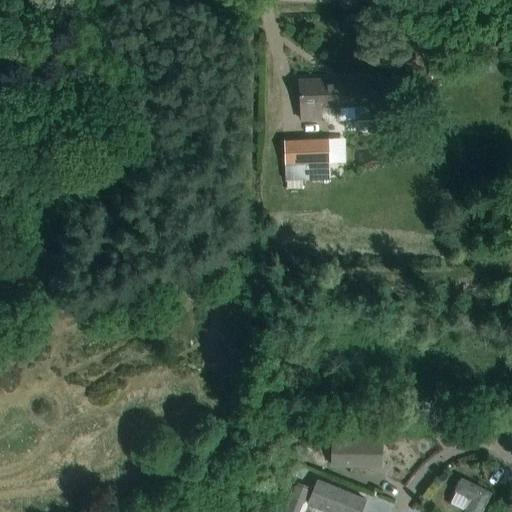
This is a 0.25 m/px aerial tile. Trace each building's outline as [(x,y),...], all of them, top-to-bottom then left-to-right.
[(321,120),(320,106),(338,106),(339,120),(382,119),(382,100),(374,100),(374,77),(299,80),(301,121),(321,120)] [(343,154),(359,154),(358,129),(343,129),(343,154)] [(329,139),(283,140),(285,180),(330,178),(329,139)] [(382,467),(382,439),(331,439),(331,467),(382,467)] [(461,476),(453,491),(471,500),(464,511),(481,511),(492,492),(461,476)] [(307,504),(326,511),(360,511),(366,498),(317,479),(307,504)]
